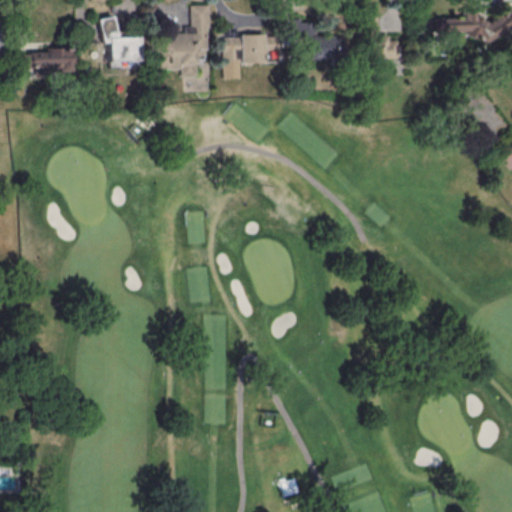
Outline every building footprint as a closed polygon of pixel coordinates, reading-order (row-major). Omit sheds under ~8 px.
[(205,6),(187,5),(187,37),(153,36),(153,69),(176,69),(176,76),(204,76),(205,6)] [(485,27),(510,10),(511,12),(511,26),(506,31),(507,34),(502,38),(500,34),(480,48),(477,45),(482,42),(478,37),(472,42),(471,41),(468,43),(460,36),(435,36),(435,33),(434,33),(434,30),(432,30),(432,20),(435,20),(447,20),(447,22),(459,22),(458,14),(474,14),(474,18),(480,22),(479,24),(485,27)] [(100,68),(139,68),(139,14),(99,14),(100,68)] [(315,64),(348,64),(348,57),(393,57),(393,32),(375,32),(375,19),(354,19),(354,32),(315,32),(315,64)] [(221,71),(237,70),(237,63),(272,63),(272,33),(220,34),(221,71)] [(75,70),(74,49),(26,50),(26,70),(75,70)]
